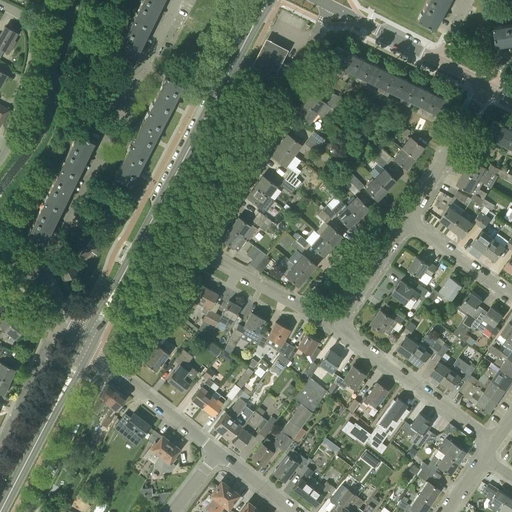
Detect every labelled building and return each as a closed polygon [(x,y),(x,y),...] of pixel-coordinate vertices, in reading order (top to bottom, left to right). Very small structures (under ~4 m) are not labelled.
[(142,0),(133,19),(150,27),(156,14),(160,16),(163,9),(159,8),(163,0),(142,0)] [(444,17),(447,11),(444,9),(448,0),(427,0),(417,21),(434,29),(441,15),(444,17)] [(150,27),(133,19),(116,53),(133,61),(140,47),(144,49),(147,43),(143,41),(150,27)] [(511,24),(494,28),(497,46),(511,43),(511,24)] [(0,47),(8,52),(14,41),(13,40),(17,33),(5,27),(0,35),(0,47)] [(253,63),(267,70),(275,74),(282,62),(289,47),(267,36),(253,63)] [(351,72),(358,57),(353,54),(354,52),(344,47),(343,50),(336,46),(329,62),(351,72)] [(364,60),(358,57),(351,72),(373,83),(380,67),(373,64),(374,62),(365,57),(364,60)] [(290,67),(290,66),(282,63),(283,62),(282,62),(275,74),(267,70),(260,83),(269,87),(270,85),(277,89),(281,83),(282,83),(291,67),(290,66),(290,67)] [(387,71),(380,67),(373,83),(395,93),(402,78),(397,75),(398,73),(388,68),(387,71)] [(166,76),(149,110),(165,118),(172,105),(176,107),(179,100),(175,99),(182,85),(166,76)] [(409,81),(402,78),(395,93),(417,104),(424,89),(419,86),(420,83),(410,79),(409,81)] [(440,93),(433,90),(431,89),(430,91),(424,89),(417,104),(439,115),(446,99),(439,96),(440,93)] [(311,92),(303,102),(317,112),(323,117),(331,107),(311,92)] [(341,106),(345,99),(333,94),(330,100),(341,106)] [(309,123),(317,112),(303,102),(295,113),(309,123)] [(0,124),(8,110),(0,105),(0,124)] [(131,143),(148,152),(155,138),(158,140),(162,134),(158,132),(165,118),(149,110),(131,143)] [(511,128),(511,125),(503,121),(501,123),(494,120),(487,135),(509,146),(511,138),(511,128)] [(407,136),(410,131),(410,130),(405,128),(399,125),(396,131),(407,136)] [(325,139),(314,131),(310,138),(320,146),(325,139)] [(84,162),(88,163),(91,157),(87,155),(94,142),(77,133),(60,167),(77,175),(84,162)] [(280,144),(293,155),(301,144),(287,134),(280,144)] [(410,137),(402,147),(415,158),(423,147),(410,137)] [(310,138),(305,143),(316,152),(320,146),(310,138)] [(131,185),(136,175),(138,171),(141,173),(144,167),(141,165),(148,152),(131,143),(114,176),(131,185)] [(285,165),(292,171),(300,160),(293,155),(280,144),(272,155),(285,165)] [(406,169),(415,158),(402,147),(393,158),(406,169)] [(377,154),(386,161),(391,156),(382,148),(377,154)] [(386,161),(377,154),(373,158),(382,166),(386,161)] [(464,171),(478,179),(482,172),(484,173),(487,168),(471,159),(464,171)] [(508,173),(491,164),(488,169),(505,179),(508,173)] [(60,167),(44,201),(61,209),(67,195),(71,197),(74,191),(70,189),(77,175),(60,167)] [(375,178),(386,190),(396,181),(384,169),(375,178)] [(344,174),(350,181),(359,190),(364,185),(349,170),(344,174)] [(478,179),(464,171),(457,184),(473,193),(476,186),(475,185),(478,179)] [(285,179),(296,187),(300,181),(290,173),(285,179)] [(255,186),(268,196),(276,186),(263,176),(255,186)] [(386,190),(375,178),(365,188),(377,200),(386,190)] [(296,187),(285,179),(280,185),(291,193),(296,187)] [(359,190),(350,181),(345,186),(354,195),(359,190)] [(268,196),(255,186),(247,196),(266,211),(275,201),(268,196)] [(465,202),(468,197),(458,191),(454,196),(465,202)] [(475,193),(472,198),(485,206),(491,209),(493,204),(475,193)] [(347,206),(359,217),(368,208),(357,196),(347,206)] [(359,217),(347,206),(341,200),(332,209),(326,204),(322,209),(331,218),(336,213),(338,215),(337,215),(349,227),(359,217)] [(51,229),(54,231),(58,224),(54,223),(61,209),(44,201),(27,235),(44,243),(51,229)] [(473,221),(479,225),(486,215),(491,209),(485,206),(473,221)] [(452,228),(461,215),(449,207),(440,220),(452,228)] [(331,218),(322,209),(317,214),(326,223),(331,218)] [(256,217),(269,226),(272,221),(260,212),(256,217)] [(461,215),(452,228),(463,237),(473,224),(461,215)] [(486,215),(479,225),(483,229),(491,219),(486,215)] [(248,241),(257,228),(250,223),(249,225),(238,217),(230,228),(246,240),(248,241)] [(265,231),(269,226),(256,217),(252,221),(265,231)] [(110,224),(106,221),(102,226),(106,229),(110,224)] [(320,235),(332,246),(341,235),(329,225),(320,235)] [(233,248),(236,243),(241,247),(246,240),(230,228),(222,239),(233,248)] [(484,252),(494,239),(482,230),(472,243),(484,252)] [(295,239),(305,248),(309,242),(300,234),(295,239)] [(332,246),(320,235),(311,246),(323,256),(332,246)] [(73,262),(58,270),(64,280),(78,272),(76,269),(77,268),(89,254),(94,258),(103,247),(92,238),(73,262)] [(300,253),(305,248),(295,239),(291,245),(296,249),(300,253)] [(494,239),(484,252),(496,260),(505,247),(494,239)] [(265,256),(266,255),(254,246),(247,255),(253,260),(250,264),(255,268),(265,256)] [(303,255),(301,254),(293,264),(307,276),(316,265),(303,255)] [(265,256),(255,268),(261,272),(270,260),(265,256)] [(409,269),(420,277),(419,279),(428,285),(433,277),(431,276),(437,267),(430,262),(428,264),(417,257),(409,269)] [(293,264),(288,259),(279,271),(298,286),(307,276),(293,264)] [(445,295),(452,299),(457,291),(458,292),(460,290),(459,289),(462,285),(450,277),(439,292),(434,288),(427,299),(433,303),(438,295),(443,299),(445,295)] [(392,293),(406,303),(411,296),(416,299),(419,293),(424,296),(428,291),(419,284),(415,290),(401,280),(392,293)] [(203,320),(210,324),(215,313),(210,310),(218,296),(218,295),(203,286),(200,292),(196,290),(191,301),(197,304),(198,304),(203,307),(201,311),(206,314),(203,320)] [(461,321),(470,327),(476,319),(471,315),(482,300),(471,292),(458,309),(466,315),(461,321)] [(215,313),(210,324),(215,327),(219,319),(231,325),(241,307),(229,300),(220,316),(215,313)] [(179,301),(178,303),(174,309),(183,315),(188,308),(179,301)] [(476,319),(470,327),(474,330),(478,325),(485,329),(486,327),(496,335),(501,328),(496,325),(503,315),(491,307),(481,322),(476,319)] [(390,335),(399,322),(402,324),(405,318),(395,311),(391,316),(381,309),(371,323),(384,332),(384,331),(390,335)] [(238,324),(234,333),(228,344),(233,347),(240,337),(256,346),(259,342),(263,335),(257,331),(264,319),(251,312),(244,325),(244,327),(238,324)] [(15,316),(12,319),(7,315),(0,324),(0,326),(11,335),(8,339),(12,343),(26,325),(15,316)] [(411,321),(404,331),(410,335),(417,325),(411,321)] [(289,329),(275,322),(270,332),(266,330),(263,335),(259,342),(258,344),(263,347),(265,343),(271,346),(277,350),(281,354),(282,355),(289,344),(283,341),(289,329)] [(501,334),(507,338),(510,341),(511,338),(509,336),(511,332),(511,324),(509,322),(501,334)] [(148,341),(153,345),(156,347),(145,362),(150,366),(149,367),(153,370),(154,369),(156,371),(169,354),(161,346),(169,336),(158,328),(148,341)] [(305,334),(298,346),(309,353),(308,354),(312,363),(313,362),(321,350),(315,346),(318,341),(305,334)] [(498,339),(504,343),(507,338),(501,334),(498,339)] [(418,345),(406,336),(397,349),(409,358),(418,345)] [(472,345),(475,341),(469,337),(466,341),(472,345)] [(511,342),(510,341),(507,338),(504,343),(503,344),(507,347),(502,353),(511,359),(511,342)] [(423,339),(418,345),(409,358),(421,367),(429,356),(432,359),(436,354),(437,353),(443,346),(437,341),(433,346),(423,339)] [(445,342),(443,346),(437,353),(442,357),(450,346),(445,342)] [(294,347),(289,344),(282,355),(287,359),(289,361),(295,352),(292,351),(294,347)] [(511,359),(502,353),(493,346),(489,351),(498,357),(494,364),(500,368),(511,376),(511,359)] [(211,353),(216,357),(221,351),(216,347),(211,353)] [(174,371),(167,379),(182,392),(198,372),(187,363),(193,356),(183,348),(174,360),(179,364),(177,366),(174,371)] [(223,358),(227,353),(223,349),(219,355),(223,358)] [(329,349),(319,364),(331,372),(341,358),(329,349)] [(282,355),(281,354),(277,358),(286,365),(289,361),(287,359),(282,355)] [(459,357),(451,369),(441,381),(453,390),(461,378),(466,381),(468,379),(471,374),(476,368),(470,364),(468,367),(464,365),(466,362),(459,357)] [(446,362),(441,358),(430,373),(441,381),(451,369),(445,364),(446,362)] [(286,366),(277,360),(271,368),(279,375),(286,366)] [(0,377),(10,381),(15,369),(0,362),(0,377)] [(305,373),(309,377),(310,377),(318,366),(313,362),(312,363),(305,373)] [(353,365),(342,380),(354,388),(364,374),(353,365)] [(506,389),(511,380),(511,376),(500,368),(498,372),(489,366),(484,374),(506,389)] [(205,382),(204,382),(191,399),(197,403),(197,404),(199,406),(201,406),(202,407),(211,396),(215,390),(210,386),(213,382),(212,381),(216,375),(214,373),(215,372),(210,367),(202,376),(207,380),(205,382)] [(476,378),(471,374),(468,379),(498,401),(506,389),(484,374),(479,380),(475,378),(476,378)] [(236,384),(235,384),(226,396),(231,400),(234,395),(240,389),(246,381),(247,379),(242,376),(236,384)] [(0,392),(4,395),(10,381),(0,377),(0,392)] [(327,392),(310,377),(309,377),(293,398),(300,404),(312,412),(327,392)] [(458,392),(489,413),(498,401),(468,379),(466,381),(464,383),(458,392)] [(332,396),(340,386),(334,382),(327,392),(332,396)] [(372,398),(379,403),(388,390),(377,382),(363,402),(367,405),(372,398)] [(107,403),(117,389),(108,383),(99,397),(92,410),(97,414),(104,401),(107,403)] [(111,407),(104,420),(102,424),(107,427),(109,424),(115,411),(125,396),(117,389),(107,403),(111,407)] [(238,398),(240,397),(239,396),(243,391),(240,389),(234,395),(238,398)] [(290,394),(285,401),(288,403),(293,397),(290,394)] [(211,396),(202,407),(203,408),(203,409),(206,411),(207,411),(213,415),(226,399),(220,395),(216,400),(211,396)] [(229,414),(226,412),(214,427),(221,433),(240,408),(245,401),(240,397),(238,398),(230,408),(232,409),(229,414)] [(364,444),(368,439),(371,441),(370,443),(377,449),(388,433),(390,435),(401,420),(402,420),(409,411),(403,406),(405,403),(398,397),(395,401),(394,400),(385,412),(386,413),(380,421),(379,420),(376,424),(377,425),(371,434),(355,422),(348,432),(364,444)] [(347,408),(352,412),(359,403),(354,399),(347,408)] [(221,433),(229,439),(241,423),(238,421),(245,413),(249,416),(255,408),(246,400),(245,401),(240,408),(221,433)] [(281,431),(273,442),(266,437),(261,443),(262,443),(251,457),(253,458),(253,459),(256,462),(257,461),(261,464),(264,461),(265,462),(277,446),(283,451),(301,427),(312,412),(300,404),(281,431)] [(251,434),(251,433),(263,417),(261,416),(265,411),(259,406),(249,419),(232,441),(240,448),(251,434)] [(142,439),(141,438),(150,426),(134,413),(130,418),(125,414),(115,426),(113,429),(136,447),(142,439)] [(341,413),(331,426),(342,434),(352,421),(341,413)] [(425,427),(429,421),(419,413),(411,425),(417,430),(410,440),(420,448),(425,441),(428,437),(423,434),(427,429),(425,427)] [(268,420),(273,424),(277,420),(271,416),(268,420)] [(260,441),(273,424),(268,420),(254,437),(260,441)] [(306,431),(301,427),(283,451),(287,454),(284,459),(273,473),(283,481),(294,468),(298,471),(307,459),(293,449),(302,437),(306,431)] [(148,457),(149,458),(155,463),(160,456),(171,442),(170,441),(169,440),(168,438),(166,438),(162,435),(161,436),(154,430),(148,440),(153,444),(142,457),(146,460),(148,457)] [(431,432),(428,437),(425,441),(430,445),(436,436),(431,432)] [(329,449),(332,444),(327,440),(323,444),(329,449)] [(445,454),(458,463),(466,451),(450,441),(447,447),(449,448),(445,454)] [(163,473),(166,470),(176,457),(174,456),(179,449),(175,445),(175,444),(173,442),(172,442),(171,442),(160,456),(155,463),(160,467),(162,468),(160,471),(163,473)] [(407,455),(412,459),(417,451),(412,447),(407,455)] [(450,475),(458,463),(445,454),(440,460),(434,455),(427,465),(423,462),(420,467),(429,474),(432,469),(435,471),(438,467),(450,475)] [(307,459),(298,471),(297,473),(302,476),(292,488),(298,493),(297,494),(301,497),(302,496),(304,497),(317,481),(310,475),(313,471),(307,466),(312,459),(308,457),(307,459)] [(415,474),(418,469),(413,465),(409,470),(415,474)] [(426,480),(430,475),(422,468),(417,475),(426,480)] [(211,511),(230,488),(221,481),(211,495),(214,497),(205,508),(203,511),(211,511)] [(323,486),(317,481),(304,497),(306,499),(305,500),(309,503),(310,502),(315,506),(323,496),(327,499),(335,488),(331,485),(326,481),(323,486)] [(418,495),(431,503),(440,490),(427,481),(418,495)] [(489,483),(482,494),(490,499),(488,502),(486,506),(492,509),(493,507),(499,511),(509,496),(489,483)] [(345,511),(348,510),(348,509),(344,507),(354,493),(342,484),(331,499),(337,504),(331,511),(345,511)] [(211,511),(219,511),(225,506),(228,508),(238,495),(230,488),(211,511)] [(158,493),(159,504),(161,504),(170,492),(158,493)] [(424,511),(431,503),(418,495),(410,507),(416,511),(424,511)] [(354,511),(363,501),(358,496),(348,509),(348,510),(345,511),(354,511)] [(511,511),(511,498),(509,496),(499,511),(498,511),(511,511)] [(369,511),(373,507),(378,501),(373,497),(368,503),(361,511),(369,511)] [(397,505),(405,511),(406,510),(409,505),(401,499),(397,505)] [(254,511),(257,509),(248,502),(240,511),(254,511)]
